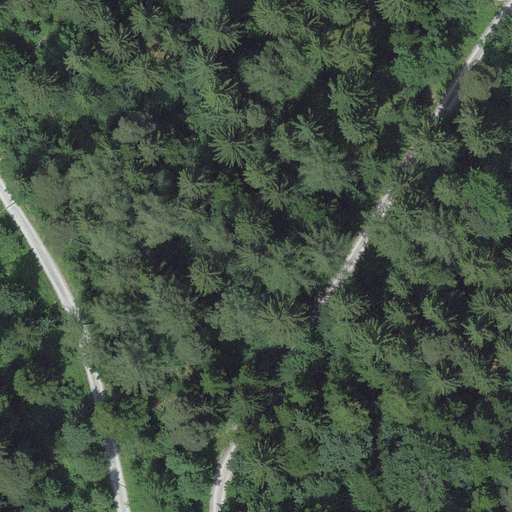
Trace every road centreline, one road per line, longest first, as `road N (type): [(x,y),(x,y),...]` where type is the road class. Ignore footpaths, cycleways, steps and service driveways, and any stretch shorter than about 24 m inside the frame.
road 1 (track): [(222,511),(233,448),(511,7)]
road 2 (track): [(0,188),(76,323),(121,511)]
